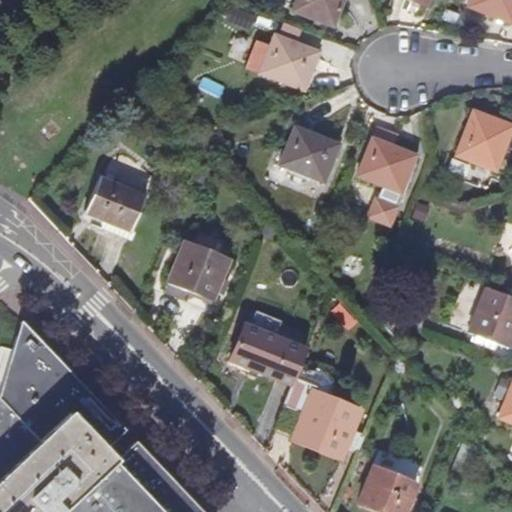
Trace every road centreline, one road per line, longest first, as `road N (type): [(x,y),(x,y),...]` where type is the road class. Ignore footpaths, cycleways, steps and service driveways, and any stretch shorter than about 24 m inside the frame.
road 1 (tertiary): [(0,232),(177,389),(290,511)]
road 2 (residential): [(511,74),(389,76)]
